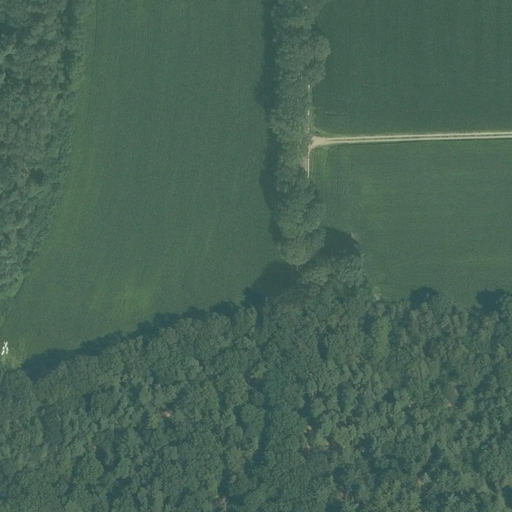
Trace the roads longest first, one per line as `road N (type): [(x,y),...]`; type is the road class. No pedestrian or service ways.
road 1 (tertiary): [(248,511),(291,374),(300,301),(306,0)]
road 2 (track): [(205,392),(10,511)]
road 3 (track): [(511,133),(306,141)]
road 4 (track): [(495,511),(458,459),(394,393)]
